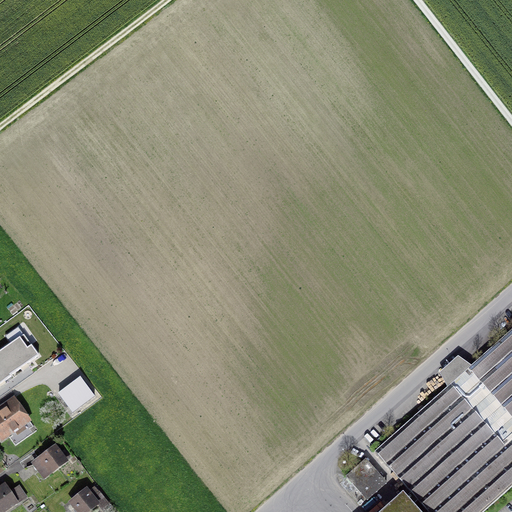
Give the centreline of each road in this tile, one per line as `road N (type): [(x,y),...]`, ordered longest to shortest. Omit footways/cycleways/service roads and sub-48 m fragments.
road 1 (residential): [(511,288),(264,511)]
road 2 (track): [(165,0),(0,126)]
road 3 (track): [(511,125),(414,0)]
